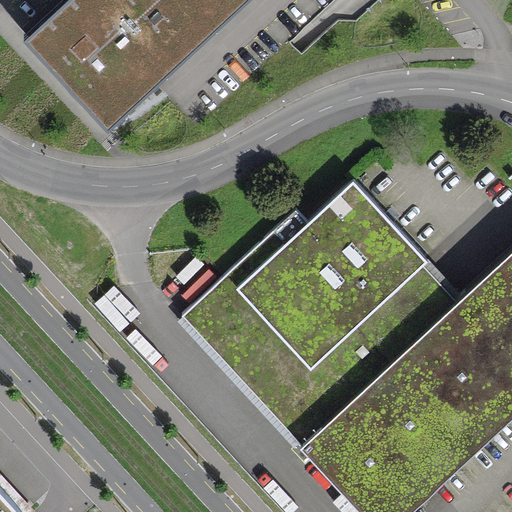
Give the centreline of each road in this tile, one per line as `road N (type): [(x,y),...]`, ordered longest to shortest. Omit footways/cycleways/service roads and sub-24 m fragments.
road 1 (unclassified): [(511,97),(454,85),(349,97),(213,165),(118,187),(69,179),(0,152)]
road 2 (primary): [(229,511),(0,264)]
road 3 (primary): [(0,346),(152,511)]
